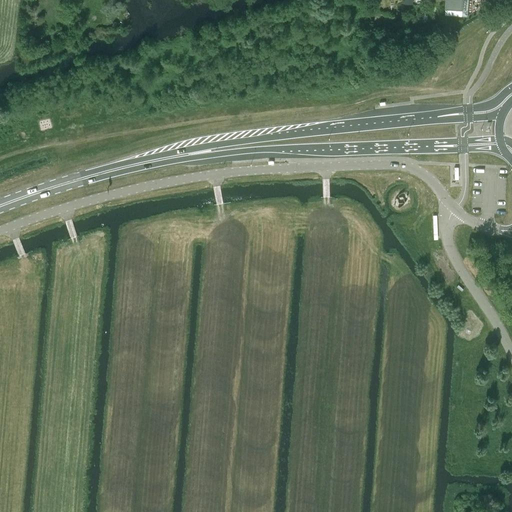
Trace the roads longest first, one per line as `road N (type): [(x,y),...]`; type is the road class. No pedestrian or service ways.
road 1 (unclassified): [(0,230),(88,199),(175,181),(364,164),(407,165),(454,208)]
road 2 (primary): [(433,117),(184,154)]
road 3 (primary): [(184,154),(432,145)]
road 4 (primary): [(0,206),(184,154)]
road 5 (unclassified): [(511,354),(451,250),(445,230),(454,208)]
